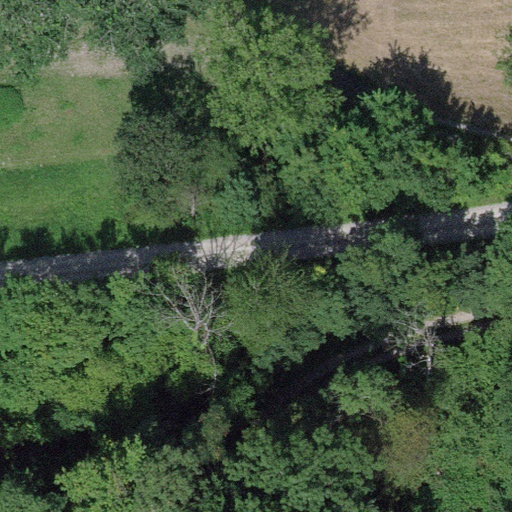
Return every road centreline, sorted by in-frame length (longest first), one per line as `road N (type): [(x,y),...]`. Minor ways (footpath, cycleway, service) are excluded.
road 1 (track): [(0,285),(511,218)]
road 2 (track): [(511,313),(349,363),(262,425),(200,511)]
road 3 (track): [(217,9),(314,86),(399,118),(511,143)]
